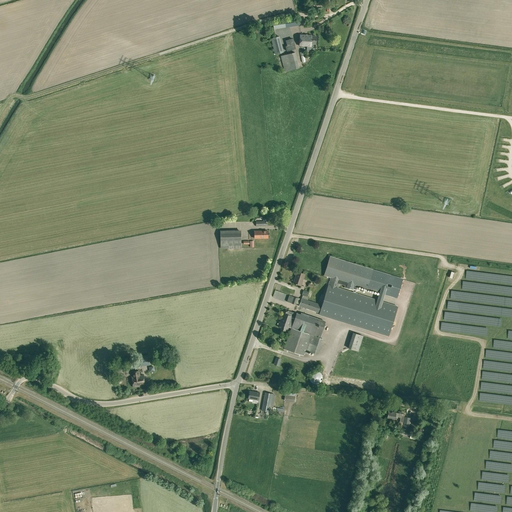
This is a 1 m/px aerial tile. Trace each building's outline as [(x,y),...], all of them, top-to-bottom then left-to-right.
[(298,17),(273,21),(274,30),(300,26),(298,17)] [(300,35),(299,46),(311,46),(311,44),(316,44),(316,36),(311,36),(311,35),(300,35)] [(278,37),(271,39),(274,51),(277,50),(278,54),(283,53),(280,41),(279,41),(278,37)] [(293,39),(286,41),(287,47),(286,47),(287,52),(296,49),(293,39)] [(295,52),(280,56),(285,72),(299,68),(295,52)] [(241,230),(220,231),(220,249),(241,248),(241,230)] [(397,297),(403,279),(373,270),(330,256),(324,275),(331,277),(330,281),(329,283),(338,286),(339,284),(345,285),(344,287),(353,290),(356,291),(358,284),(380,291),(379,294),(384,296),(385,293),(397,297)] [(296,284),(295,284),(297,284),(301,285),(305,274),(297,272),(293,283),(296,284)] [(355,293),(356,291),(353,290),(353,293),(338,288),(338,286),(329,283),(319,315),(388,336),(398,307),(355,293)] [(291,303),(295,305),(296,303),(299,305),(299,306),(318,313),(320,304),(307,300),(301,298),(301,299),(293,297),(291,303)] [(287,328),(287,326),(291,328),(284,349),(303,355),(305,350),(317,354),(322,338),(320,338),(325,322),(301,313),(300,315),(296,313),(294,319),(290,318),(291,316),(291,315),(287,314),(288,312),(284,310),(283,314),(279,325),(282,326),(281,330),(285,331),(287,328)] [(353,332),(348,348),(358,351),(363,336),(353,332)] [(148,356),(139,357),(141,367),(149,365),(148,356)] [(132,376),(131,377),(133,387),(145,385),(143,374),(139,375),(138,370),(132,372),(132,376)] [(322,376),(322,375),(321,373),(319,372),(318,372),(317,371),(314,372),(313,372),(311,373),(310,374),(310,376),(309,377),(310,379),(310,381),(311,383),(313,384),(315,384),(317,384),(319,383),(321,382),(322,380),(322,378),(322,376)] [(249,399),(249,402),(252,402),(252,399),(258,400),(259,392),(250,391),(248,399),(249,399)] [(261,411),(266,412),(269,412),(273,394),(265,392),(261,411)] [(409,424),(410,418),(404,417),(404,414),(401,413),(388,411),(387,418),(395,419),(395,417),(400,418),(399,422),(399,425),(402,426),(405,426),(404,429),(408,430),(409,424)]
